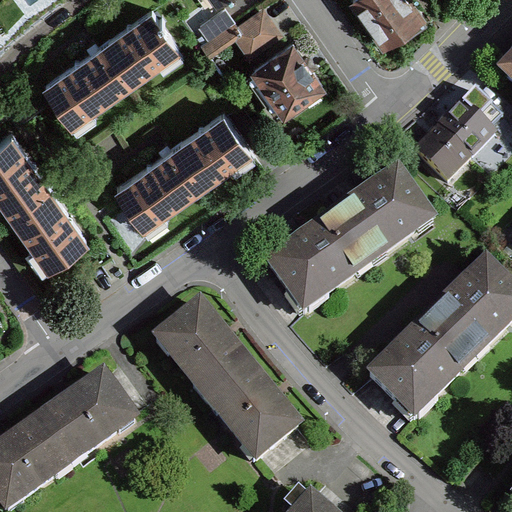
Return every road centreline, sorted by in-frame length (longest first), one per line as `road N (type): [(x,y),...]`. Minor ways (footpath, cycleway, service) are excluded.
road 1 (residential): [(209,256),(409,486)]
road 2 (residential): [(388,112),(209,256)]
road 3 (residential): [(209,256),(71,370)]
road 4 (residential): [(499,0),(388,112)]
road 5 (residential): [(388,112),(309,0)]
road 6 (residential): [(71,370),(0,269)]
